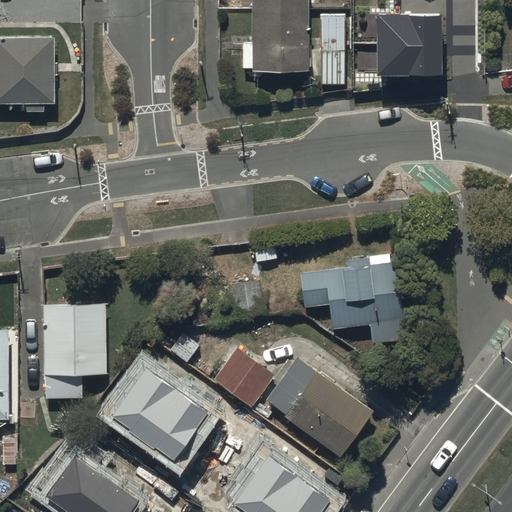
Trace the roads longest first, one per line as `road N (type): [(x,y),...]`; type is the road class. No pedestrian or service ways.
road 1 (residential): [(511,154),(473,140),(414,140),(161,175)]
road 2 (residential): [(161,175),(151,0)]
road 3 (residential): [(161,175),(0,198)]
road 4 (primary): [(414,511),(511,383)]
